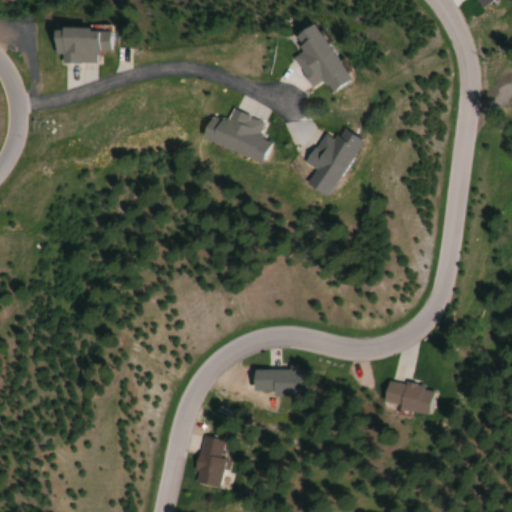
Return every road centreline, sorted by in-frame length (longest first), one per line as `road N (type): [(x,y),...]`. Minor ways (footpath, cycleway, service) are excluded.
road 1 (residential): [(158,511),(182,411),(218,359),(267,337),(369,343),(421,317),(445,252),(462,69),(427,0)]
road 2 (residential): [(15,104),(163,65),(198,66),(280,104)]
